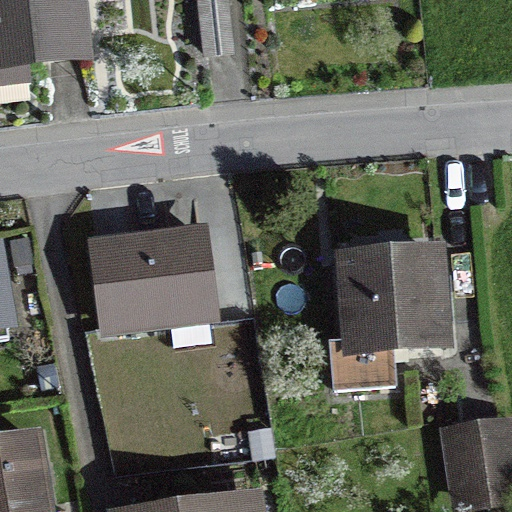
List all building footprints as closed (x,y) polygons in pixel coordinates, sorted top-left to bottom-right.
[(0,0),(0,68),(43,63),(78,59),(71,0),(0,0)] [(208,320),(198,240),(93,253),(103,333),(208,320)] [(387,348),(438,344),(432,260),(342,267),(349,348),(328,350),(332,394),(390,389),(387,348)] [(462,508),(510,501),(499,432),(451,439),(462,508)] [(40,511),(28,442),(0,446),(0,511),(40,511)]
